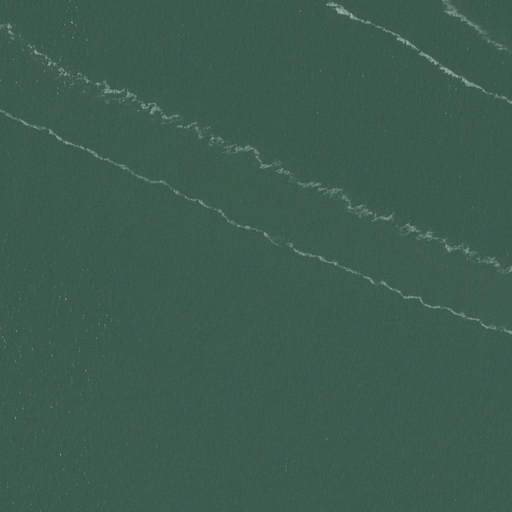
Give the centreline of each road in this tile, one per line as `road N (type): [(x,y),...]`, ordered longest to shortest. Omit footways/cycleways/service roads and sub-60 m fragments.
road 1 (trunk): [(227,0),(210,511)]
road 2 (trunk): [(262,511),(274,0)]
